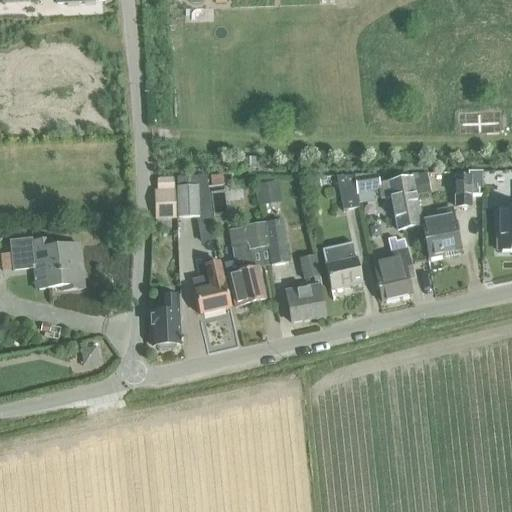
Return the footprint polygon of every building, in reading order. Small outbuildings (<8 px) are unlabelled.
[(286,54),(273,54),(274,76),(286,76),(286,54)] [(259,158),(241,158),(241,170),(259,169),(259,158)] [(463,179),(454,179),(454,209),(472,210),(472,196),(482,196),(483,173),(468,172),(467,179),(463,179)] [(424,175),(412,178),(413,181),(417,197),(431,194),(428,179),(424,175)] [(221,176),(210,178),(211,187),(222,186),(221,176)] [(353,178),(357,197),(375,194),(375,192),(378,192),(377,176),(353,178)] [(359,208),(357,197),(353,177),(336,177),(343,211),(359,208)] [(409,179),(378,185),(381,200),(390,199),(397,232),(409,230),(420,228),(424,228),(422,220),(417,197),(413,181),(411,181),(411,180),(409,180),(409,179)] [(204,180),(176,181),(177,221),(210,220),(204,180)] [(256,187),(259,208),(281,204),(278,184),(256,187)] [(157,191),(154,191),(155,221),(175,221),(174,191),(157,191)] [(438,216),(422,220),(424,228),(427,243),(430,258),(463,253),(454,209),(437,212),(438,216)] [(511,210),(497,211),(498,253),(511,252),(511,210)] [(265,226),(260,227),(268,268),(288,265),(282,223),(273,224),(265,226)] [(234,263),(225,265),(228,277),(235,310),(253,305),(264,303),(256,270),(268,268),(260,227),(259,227),(255,228),(229,233),(234,263)] [(392,262),(373,267),(379,291),(382,303),(413,298),(405,269),(410,267),(404,242),(396,244),(395,239),(388,241),(392,262)] [(13,274),(32,272),(35,292),(47,290),(48,292),(61,290),(62,294),(84,292),(81,264),(78,247),(54,249),(53,242),(29,245),(29,243),(9,245),(13,274)] [(323,253),(325,267),(332,292),(363,287),(358,260),(352,247),(323,253)] [(320,278),(316,257),(298,262),(303,282),(305,282),(307,289),(285,293),(292,326),(326,320),(319,287),(319,279),(320,278)] [(191,282),(194,292),(200,317),(230,311),(224,285),(218,265),(205,268),(207,278),(191,282)] [(175,347),(181,347),(181,345),(182,345),(182,342),(180,342),(179,300),(160,301),(160,316),(150,316),(152,348),(158,348),(160,351),(173,351),(175,347)]
